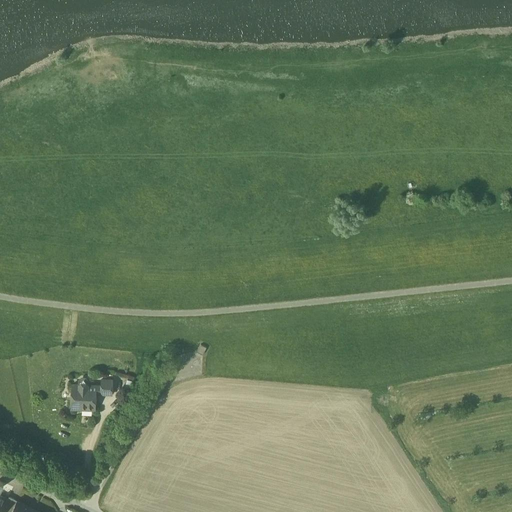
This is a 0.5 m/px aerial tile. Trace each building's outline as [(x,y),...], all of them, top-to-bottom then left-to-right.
[(201,345),(197,353),(203,356),(207,348),(201,345)] [(89,384),(84,378),(78,383),(78,384),(72,384),(71,407),(96,408),(96,393),(101,393),(101,385),(89,385),(89,384)] [(113,380),(101,379),(101,385),(101,393),(113,393),(113,380)] [(9,496),(7,500),(1,511),(11,511),(17,500),(9,496)] [(32,511),(34,508),(17,500),(11,511),(32,511)]
